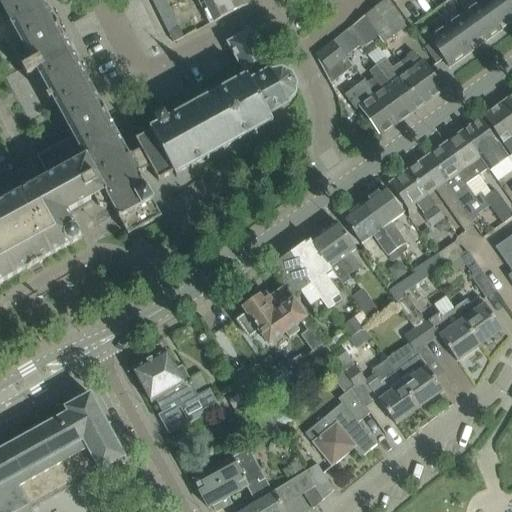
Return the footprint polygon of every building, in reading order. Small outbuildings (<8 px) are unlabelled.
[(129,157),(42,0),(0,0),(0,4),(20,41),(12,45),(19,58),(27,53),(32,63),(22,68),(27,76),(37,71),(50,95),(47,96),(49,100),(52,98),(73,137),(111,205),(128,235),(161,216),(138,174),(140,173),(129,157)] [(151,0),(173,43),(185,37),(166,0),(151,0)] [(203,0),(214,22),(248,5),(245,0),(203,0)] [(385,0),(364,17),(382,43),(404,27),(385,0)] [(463,13),(484,42),(502,30),(481,0),(463,13)] [(481,0),(502,30),(511,22),(511,6),(507,0),(481,0)] [(446,25),(467,55),(484,42),(463,13),(446,25)] [(443,60),(448,68),(467,55),(446,25),(427,38),(431,43),(425,48),(436,64),(443,60)] [(270,69),(254,40),(250,31),(228,43),(244,74),(243,75),(244,78),(231,85),(229,82),(210,92),(212,96),(167,120),(163,113),(155,118),(158,125),(150,130),(151,132),(136,141),(141,150),(129,157),(140,173),(150,167),(158,181),(173,173),(175,175),(237,141),(239,145),(242,143),(257,134),(255,131),(272,121),(269,116),(289,105),(288,104),(295,96),(297,85),(291,75),(281,70),(271,72),(269,70),(270,69)] [(346,31),(333,41),(346,57),(358,47),(346,31)] [(316,55),(328,71),(346,57),(333,41),(316,55)] [(445,90),(424,61),(421,63),(413,52),(407,57),(408,58),(400,64),(428,102),(445,90)] [(428,102),(400,64),(392,69),(386,60),(376,66),(377,68),(412,114),(428,102)] [(396,125),(412,114),(377,68),(376,66),(370,74),(374,79),(366,85),(396,125)] [(380,137),(396,125),(366,85),(353,94),(361,106),(358,108),(380,137)] [(511,96),(503,103),(511,115),(511,96)] [(511,115),(503,103),(483,117),(495,133),(510,154),(511,156),(511,115)] [(507,156),(492,135),(480,119),(462,132),(488,170),(498,163),(507,156)] [(478,178),(488,170),(462,132),(445,144),(463,170),(461,171),(466,178),(462,181),(476,200),(479,198),(477,195),(485,188),(478,178)] [(106,208),(111,205),(73,137),(38,156),(49,177),(0,204),(0,283),(26,269),(27,270),(42,262),(42,261),(82,239),(67,212),(94,198),(98,206),(106,208)] [(473,202),(476,200),(462,181),(466,178),(461,171),(463,170),(445,144),(427,157),(461,205),(471,199),(473,202)] [(475,225),(461,205),(427,157),(408,170),(427,195),(435,190),(465,232),(475,225)] [(447,224),(427,195),(408,170),(389,184),(407,210),(416,203),(425,216),(424,217),(431,227),(435,225),(439,230),(447,224)] [(371,196),(363,202),(388,237),(390,236),(399,249),(406,243),(392,223),(404,215),(403,213),(396,203),(384,187),(371,196)] [(511,216),(494,191),(483,199),(501,225),(511,217),(511,216)] [(363,202),(342,218),(353,234),(361,245),(374,236),(393,263),(401,256),(403,255),(399,249),(390,236),(388,237),(363,202)] [(336,222),(309,241),(330,268),(331,270),(342,285),(349,280),(346,276),(359,267),(349,254),(355,249),(348,238),(336,222)] [(506,275),(511,282),(511,236),(494,249),(511,272),(506,275)] [(309,241),(291,254),(330,308),(335,305),(341,301),(337,295),(323,276),(331,270),(330,268),(309,241)] [(456,243),(436,257),(444,267),(458,257),(463,254),(456,243)] [(463,254),(458,257),(472,277),(471,278),(484,297),(494,291),(466,252),(463,254)] [(291,254),(272,268),(272,269),(284,284),(293,297),(298,294),(319,322),(333,313),(330,308),(291,254)] [(422,283),(444,267),(436,257),(414,271),(416,274),(421,281),(422,283)] [(416,274),(389,291),(394,299),(421,281),(416,274)] [(292,301),(283,288),(269,298),(268,297),(262,301),(260,297),(243,309),(247,314),(237,321),(250,338),(260,331),(270,345),(285,334),(290,339),(300,332),(295,326),(301,322),(307,331),(301,335),(313,352),(304,358),(314,372),(333,358),(329,353),(331,352),(293,300),(292,301)] [(502,329),(491,313),(480,297),(469,305),(466,301),(454,310),(479,346),(502,329)] [(379,310),(372,299),(358,308),(365,319),(379,310)] [(457,361),(479,346),(454,310),(441,318),(444,322),(434,329),(427,319),(414,328),(426,345),(438,336),(457,361)] [(368,338),(354,318),(342,326),(356,347),(368,338)] [(416,352),(426,345),(414,328),(404,335),(416,352)] [(364,381),(339,346),(331,352),(329,353),(333,358),(355,388),(364,381)] [(197,395),(194,389),(205,383),(200,373),(188,380),(182,368),(177,370),(166,351),(132,370),(151,403),(156,401),(162,411),(177,403),(179,405),(197,395)] [(409,363),(394,373),(419,408),(420,407),(443,391),(432,375),(419,356),(409,363)] [(378,379),(368,387),(384,408),(395,425),(419,408),(394,373),(381,383),(378,379)] [(68,413),(0,450),(0,455),(18,489),(30,509),(56,494),(78,482),(99,470),(100,472),(125,458),(90,395),(66,408),(65,408),(68,413)] [(377,445),(364,429),(343,404),(305,435),(332,467),(354,450),(361,458),(377,445)] [(228,498),(247,488),(253,499),(269,489),(248,449),(193,479),(200,492),(199,492),(208,508),(212,506),(215,511),(217,511),(232,505),(228,498)] [(0,511),(31,511),(30,509),(18,489),(0,455),(0,511)] [(317,464),(305,472),(322,501),(333,491),(323,474),(317,464)] [(305,472),(241,511),(309,511),(310,511),(300,496),(303,494),(313,509),(322,501),(305,472)]
